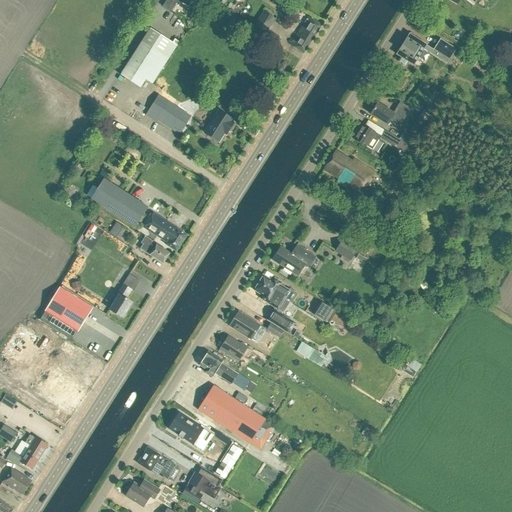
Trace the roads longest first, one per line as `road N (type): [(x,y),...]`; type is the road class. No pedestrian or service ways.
road 1 (primary): [(29,511),(356,0)]
road 2 (unclassified): [(92,511),(416,0)]
